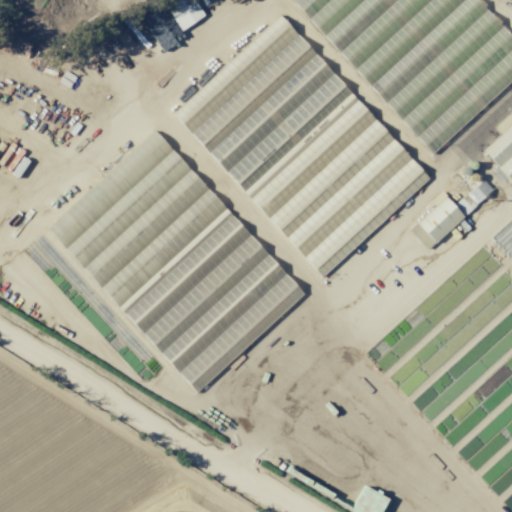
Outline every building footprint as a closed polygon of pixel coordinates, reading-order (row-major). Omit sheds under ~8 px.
[(292,0),(428,156),(511,82),(511,40),(476,0),(292,0)] [(428,180),(280,14),(170,112),(319,278),(428,180)] [(143,45),(146,61),(166,58),(164,42),(143,45)] [(511,184),(511,109),(492,128),(499,135),(482,151),(511,184)] [(193,394),(303,296),(155,130),(45,228),(193,394)] [(464,216),(445,196),(408,231),(426,251),(464,216)] [(496,496),(511,483),(511,440),(475,472),(496,496)]
